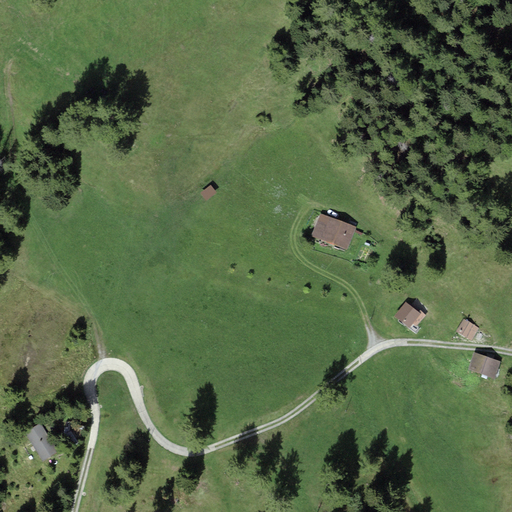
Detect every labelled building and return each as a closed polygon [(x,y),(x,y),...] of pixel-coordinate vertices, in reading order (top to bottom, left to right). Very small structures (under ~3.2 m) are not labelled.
[(356,227),(321,214),(312,236),(348,250),(356,227)] [(420,312),(406,301),(394,316),(409,329),(414,323),(417,326),(427,315),(421,310),(420,312)] [(479,328),(464,319),(456,332),(471,341),(479,328)] [(501,361),(474,352),(468,369),(495,378),(501,361)] [(40,423),(25,433),(42,461),(58,452),(40,423)]
